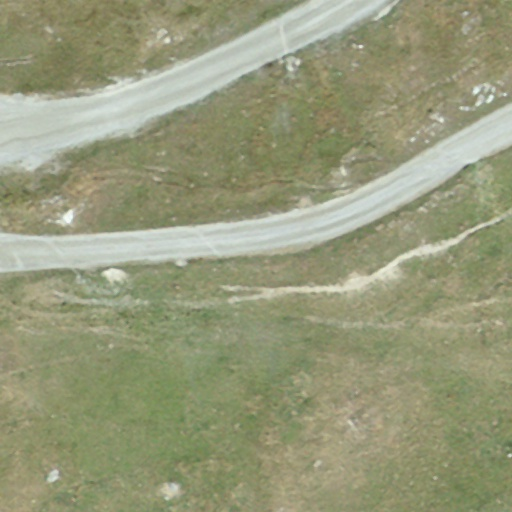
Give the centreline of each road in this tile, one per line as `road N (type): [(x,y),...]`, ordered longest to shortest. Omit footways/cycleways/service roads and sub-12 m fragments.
road 1 (track): [(511,121),(339,218),(197,241),(0,250)]
road 2 (track): [(0,144),(132,105),(349,0)]
